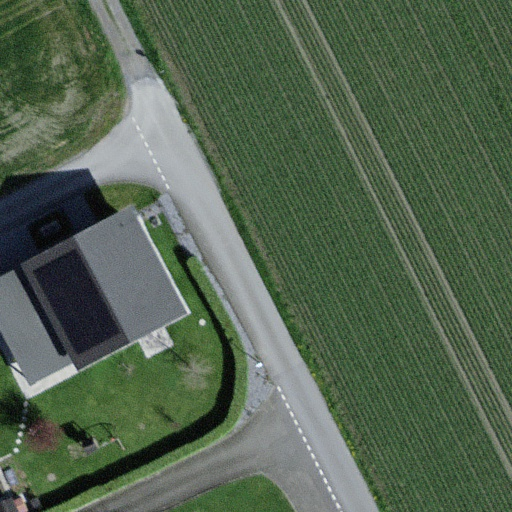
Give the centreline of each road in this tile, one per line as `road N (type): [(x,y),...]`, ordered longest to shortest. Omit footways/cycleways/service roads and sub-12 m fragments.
road 1 (residential): [(0,221),(83,178),(124,169),(159,178),(209,209),(359,511)]
road 2 (track): [(105,0),(209,209)]
